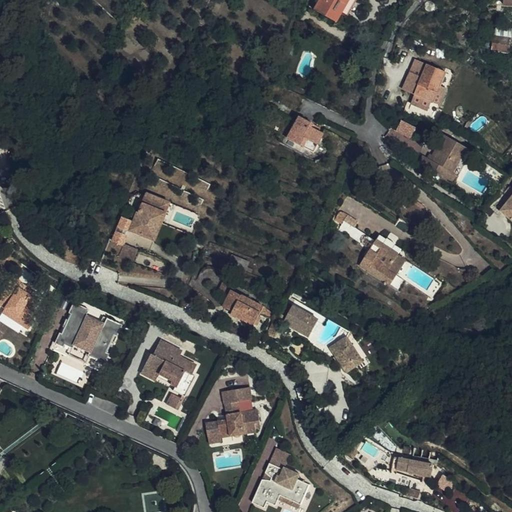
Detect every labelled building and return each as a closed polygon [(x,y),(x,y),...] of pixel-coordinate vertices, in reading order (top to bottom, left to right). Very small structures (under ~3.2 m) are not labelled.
[(354,0),(321,0),(315,10),(337,21),(343,12),(347,14),(354,0)] [(436,9),(437,7),(436,5),(435,3),(434,2),(432,2),(430,2),(428,3),(427,5),(426,7),(426,9),(427,11),(429,12),(431,13),(433,12),(435,11),(436,9)] [(494,36),(511,39),(511,38),(511,25),(495,23),(494,36)] [(397,40),(403,43),(407,33),(401,31),(397,40)] [(486,48),(493,49),(494,36),(488,35),(486,48)] [(134,36),(119,47),(129,62),(131,60),(136,67),(149,58),(134,36)] [(493,49),(510,52),(511,39),(494,36),(493,49)] [(286,50),(293,52),(297,42),(290,39),(286,50)] [(424,80),(431,63),(427,61),(419,78),(424,80)] [(448,70),(431,63),(424,80),(422,84),(418,94),(415,93),(411,101),(436,111),(444,92),(439,90),(448,70)] [(403,88),(415,93),(418,94),(422,84),(418,82),(407,78),(403,88)] [(307,141),(318,146),(323,136),(312,130),(313,126),(297,118),(286,141),(303,149),(307,141)] [(413,137),(417,124),(401,120),(397,132),(413,137)] [(440,140),(433,152),(437,155),(435,159),(429,155),(424,152),(420,159),(452,178),(456,171),(454,170),(463,153),(467,155),(471,146),(461,141),(444,132),(439,139),(440,140)] [(314,153),(318,146),(307,141),(303,149),(314,153)] [(128,229),(148,237),(155,220),(160,222),(168,202),(145,192),(137,212),(135,211),(128,229)] [(412,193),(409,197),(426,209),(428,206),(412,193)] [(511,218),(511,194),(500,209),(511,218)] [(426,209),(409,197),(405,203),(422,215),(426,209)] [(343,217),(347,211),(343,209),(338,209),(333,217),(340,222),(343,217)] [(358,218),(347,211),(343,217),(354,225),(358,218)] [(155,220),(148,237),(153,239),(160,222),(155,220)] [(372,241),(374,238),(367,233),(363,233),(360,238),(361,241),(369,246),(377,251),(380,246),(372,241)] [(376,236),(374,238),(372,241),(380,246),(377,251),(369,246),(358,264),(390,284),(406,257),(397,251),(398,250),(376,236)] [(132,263),(137,249),(123,243),(117,257),(132,263)] [(233,253),(228,265),(246,272),(250,261),(233,253)] [(22,320),(27,324),(30,319),(25,316),(37,298),(28,293),(28,292),(16,284),(19,279),(10,274),(0,289),(0,305),(2,306),(13,314),(10,318),(19,324),(22,320)] [(230,289),(231,290),(234,283),(222,277),(215,290),(226,296),(230,289)] [(16,284),(28,292),(32,288),(19,279),(16,284)] [(262,307),(231,290),(230,289),(226,296),(221,306),(231,311),(230,313),(252,325),(259,311),(268,315),(270,313),(262,307)] [(68,311),(64,318),(67,319),(64,326),(62,325),(60,330),(57,329),(51,341),(61,345),(62,342),(69,346),(70,346),(71,343),(86,350),(85,353),(87,354),(93,356),(92,359),(102,363),(107,351),(104,350),(107,344),(108,342),(102,340),(103,337),(109,339),(111,333),(114,335),(120,322),(105,315),(102,321),(84,313),(86,307),(71,299),(65,310),(68,311)] [(307,334),(317,317),(292,304),(292,305),(288,312),(283,321),(307,334)] [(0,309),(0,311),(10,318),(13,314),(2,306),(0,309)] [(279,321),(282,313),(277,311),(274,318),(279,321)] [(350,344),(345,336),(328,346),(333,355),(350,344)] [(110,345),(112,340),(109,339),(103,337),(102,340),(108,342),(107,344),(110,345)] [(149,351),(138,372),(153,379),(155,376),(173,385),(171,388),(180,393),(183,394),(193,373),(190,372),(195,362),(178,354),(180,348),(159,337),(151,352),(149,351)] [(70,346),(69,346),(66,351),(84,360),(87,354),(85,353),(86,350),(71,343),(70,346)] [(350,344),(333,355),(343,371),(360,361),(350,344)] [(326,366),(312,364),(309,378),(324,380),(326,366)] [(153,379),(138,372),(136,375),(152,383),(153,380),(153,379)] [(153,379),(153,380),(171,388),(173,385),(155,376),(153,379)] [(249,385),(248,386),(240,387),(232,388),(235,400),(237,400),(251,398),(249,385)] [(235,400),(232,388),(219,390),(221,402),(222,402),(228,401),(235,400)] [(164,402),(173,406),(176,401),(178,396),(169,392),(164,402)] [(239,410),(237,400),(235,400),(228,401),(230,411),(239,410)] [(255,407),(239,410),(230,411),(228,401),(222,402),(225,417),(203,421),(205,433),(218,430),(219,435),(255,429),(253,421),(258,420),(255,407)] [(220,439),(219,435),(218,430),(205,433),(206,441),(220,439)] [(408,458),(396,456),(394,464),(400,465),(406,466),(406,471),(406,472),(421,475),(426,476),(431,477),(433,462),(408,457),(408,458)] [(246,471),(250,473),(254,463),(249,461),(246,471)] [(278,498),(299,506),(307,486),(296,481),(298,475),(277,467),(276,470),(266,466),(263,475),(269,480),(268,483),(259,483),(250,505),(263,511),(265,504),(274,508),(276,502),(278,498)] [(269,480),(263,475),(259,483),(268,483),(269,480)] [(297,510),(299,506),(278,498),(276,502),(297,510)]
